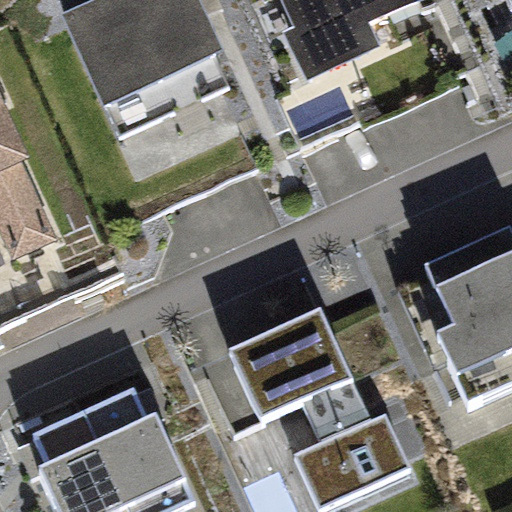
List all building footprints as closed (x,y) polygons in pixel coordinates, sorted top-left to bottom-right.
[(180,0),(156,0),(54,42),(94,136),(216,85),(180,0)] [(412,0),(266,0),(286,45),(271,51),(295,104),(361,74),(354,57),(424,26),(412,0)] [(0,126),(0,200),(26,191),(0,126)] [(511,243),(417,282),(443,346),(427,353),(450,411),(511,385),(511,243)] [(317,460),(289,472),(305,511),(366,511),(410,494),(385,435),(369,442),(320,326),(223,366),(255,440),(301,421),(317,460)] [(190,511),(137,402),(29,454),(56,511),(190,511)]
